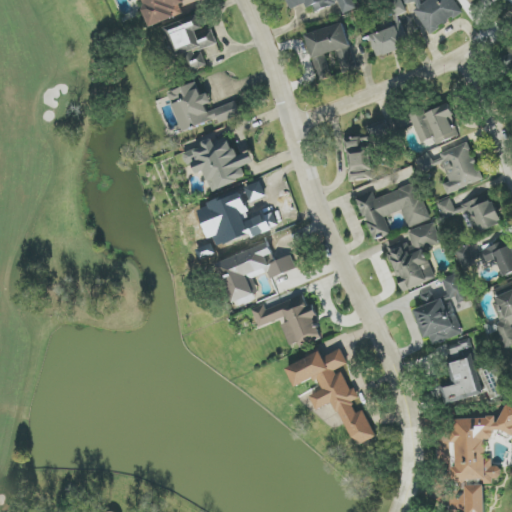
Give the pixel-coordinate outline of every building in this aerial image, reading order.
[(143,0),(153,27),(185,15),(181,4),(190,0),(143,0)] [(353,0),(289,0),(293,9),(309,4),(312,13),(339,4),(343,14),(356,10),(353,0)] [(420,0),(404,0),(406,5),(415,3),(418,15),(430,34),(462,15),(462,13),(453,0),(429,0),(421,5),(420,0)] [(166,27),(177,58),(187,54),(193,72),(208,67),(202,50),(218,44),(213,29),(205,32),(199,16),(166,27)] [(357,69),(344,24),(306,35),(319,82),(332,78),(326,55),(337,51),(343,73),(357,69)] [(377,58),(409,48),(402,25),(370,35),(377,58)] [(511,51),(501,55),(508,71),(511,69),(511,51)] [(184,132),(219,120),(220,123),(241,116),(237,102),(209,112),(207,105),(212,103),(209,94),(202,96),(197,83),(170,92),(184,132)] [(458,137),(452,117),(454,117),(449,104),(405,120),(407,128),(415,125),(422,143),(435,138),(437,145),(458,137)] [(214,193),(248,179),(243,167),(256,163),(252,152),(238,158),(232,141),(216,147),(213,139),(203,143),(205,146),(184,155),(188,166),(195,164),(199,174),(205,172),(214,193)] [(439,155),(450,182),(444,185),(448,194),(483,180),(468,143),(439,155)] [(430,220),(418,184),(376,198),(374,192),(358,198),(373,241),(392,235),(386,217),(403,211),(409,228),(430,220)] [(444,219),(466,211),(474,235),(501,225),(490,195),(455,208),(452,199),(438,203),(444,219)] [(436,280),(424,249),(442,242),(434,223),(407,233),(410,239),(386,248),(404,292),(436,280)] [(511,274),(511,246),(509,241),(473,256),(469,245),(455,251),(463,271),(496,257),(504,277),(511,274)] [(255,295),(247,275),(266,268),(271,279),(297,269),(292,256),(276,262),(270,245),(219,264),(234,303),(255,295)] [(442,279),(450,299),(456,297),(459,304),(469,300),(459,273),(442,279)] [(511,283),(493,290),(497,301),(492,303),(508,348),(511,346),(511,283)] [(260,329),(281,321),(292,349),(323,337),(312,306),(308,307),(304,296),(267,310),(265,305),(253,310),(260,329)] [(414,310),(425,340),(431,338),(433,345),(463,335),(453,306),(447,309),(444,299),(414,310)] [(449,346),(452,355),(473,349),(470,340),(449,346)] [(288,367),(296,387),(319,378),(324,391),(312,396),(318,410),(337,402),(356,447),(377,438),(366,410),(358,413),(353,402),(361,399),(356,388),(351,391),(343,370),(350,367),(343,350),(324,358),(322,353),(288,367)] [(484,395),(473,354),(449,360),(455,382),(442,385),(447,404),(484,395)] [(457,420),(453,434),(454,444),(456,445),(457,459),(454,472),(455,480),(460,482),(481,480),(481,483),(500,482),(502,474),(501,468),(493,466),(493,460),(488,459),(486,440),(494,439),(496,432),(499,431),(511,435),(511,408),(505,406),(497,417),(457,420)] [(467,511),(486,511),(486,485),(467,486),(467,511)]
